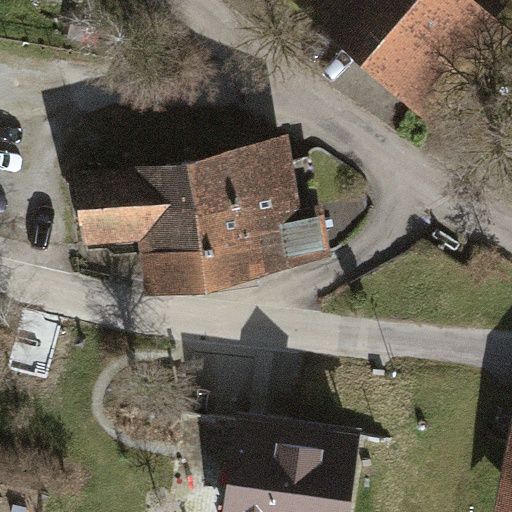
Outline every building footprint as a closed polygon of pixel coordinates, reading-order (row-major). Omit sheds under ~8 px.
[(278,0),(416,128),(502,38),(483,20),(501,0),(278,0)] [(286,134),(64,171),(78,257),(135,248),(143,295),(308,267),(286,134)] [(230,511),(244,418),(184,409),(169,510),(185,511),(230,511)] [(352,433),(244,418),(230,511),(343,511),(352,450),(349,450),(352,433)] [(511,511),(511,419),(506,419),(487,511),(511,511)]
